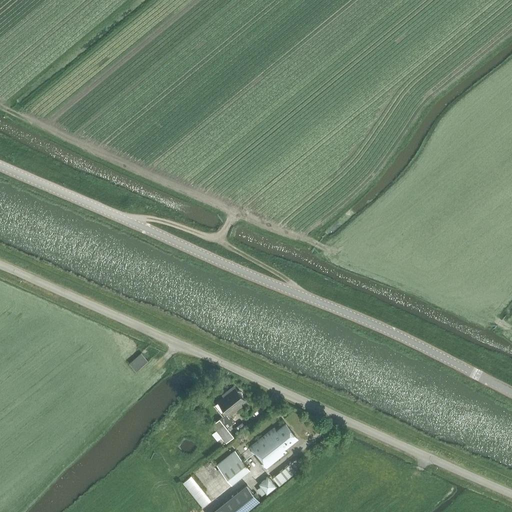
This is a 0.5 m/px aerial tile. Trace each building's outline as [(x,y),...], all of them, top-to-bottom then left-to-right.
[(141,353),(129,364),(136,372),(148,361),(141,353)] [(224,397),(218,402),(227,413),(220,419),(227,428),(234,422),(229,416),(240,407),(239,405),(241,403),(245,400),(242,396),(242,395),(242,393),(241,392),(240,391),(238,391),(234,386),(222,395),(224,397)] [(220,419),(211,425),(216,431),(226,443),(234,436),(227,428),(220,419)] [(275,427),(249,447),(266,469),(288,452),(285,449),(298,439),(285,423),(277,430),(275,427)] [(339,440),(336,435),(332,437),(336,445),(340,444),(338,441),(339,440)] [(217,465),(232,484),(249,469),(235,450),(217,465)] [(296,459),(273,478),(279,486),(302,467),(296,459)] [(191,476),(183,483),(202,507),(211,501),(191,476)] [(268,477),(259,484),(261,486),(266,492),(268,495),(277,487),(268,477)] [(246,484),(211,511),(245,511),(259,501),(246,484)] [(261,486),(257,489),(262,496),(266,492),(261,486)]
